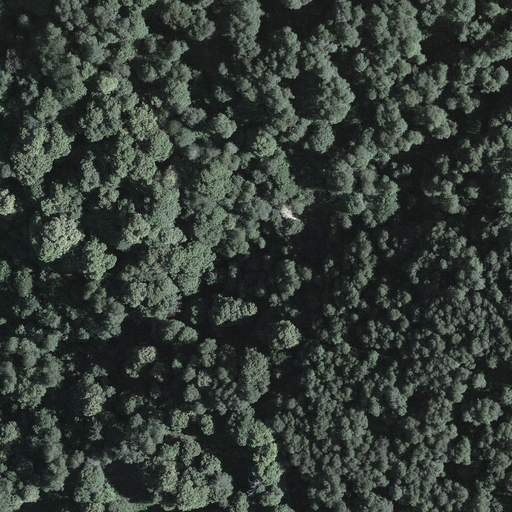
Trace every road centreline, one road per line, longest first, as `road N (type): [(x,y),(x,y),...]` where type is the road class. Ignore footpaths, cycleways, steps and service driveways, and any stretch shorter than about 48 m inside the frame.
road 1 (track): [(284,208),(322,236),(299,353),(273,402),(293,511)]
road 2 (track): [(62,0),(83,49),(165,114),(172,151),(264,184),(284,208)]
